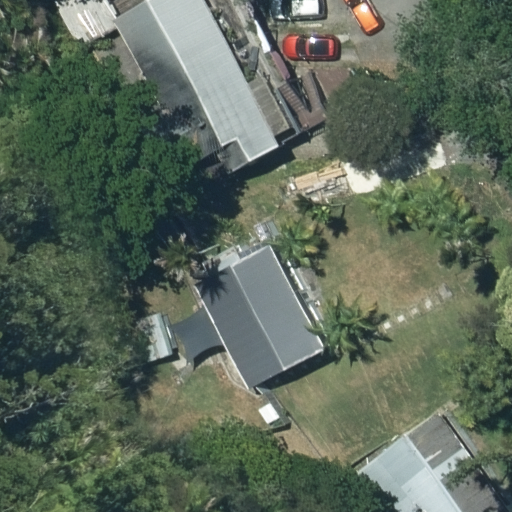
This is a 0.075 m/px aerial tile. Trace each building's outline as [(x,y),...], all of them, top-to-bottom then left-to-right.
[(52,0),(74,52),(120,32),(114,21),(121,17),(112,0),(52,0)] [(120,32),(204,192),(301,143),(226,0),(154,0),(121,17),(114,21),(120,32)] [(267,176),(276,218),(352,202),(343,160),(267,176)] [(277,248),(199,287),(224,337),(204,347),(227,393),(244,385),(249,395),(330,354),(277,248)] [(511,511),(511,505),(446,412),(358,477),(381,511),(511,511)]
